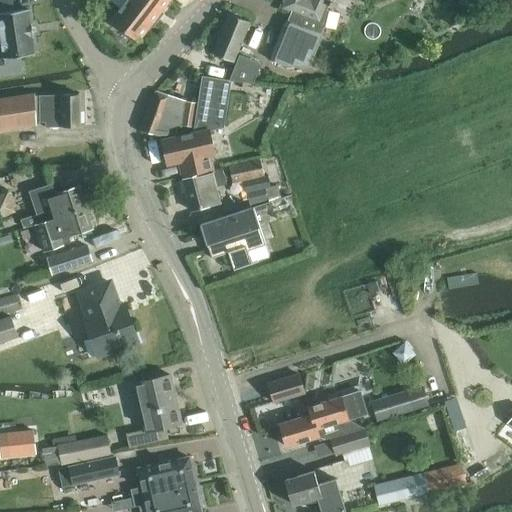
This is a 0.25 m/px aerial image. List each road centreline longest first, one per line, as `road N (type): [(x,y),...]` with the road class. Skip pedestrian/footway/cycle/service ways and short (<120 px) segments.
road 1 (tertiary): [(262,511),(197,303),(132,176),(122,134),(128,103)]
road 2 (tertiary): [(128,103),(217,0)]
road 3 (residential): [(128,103),(64,0)]
